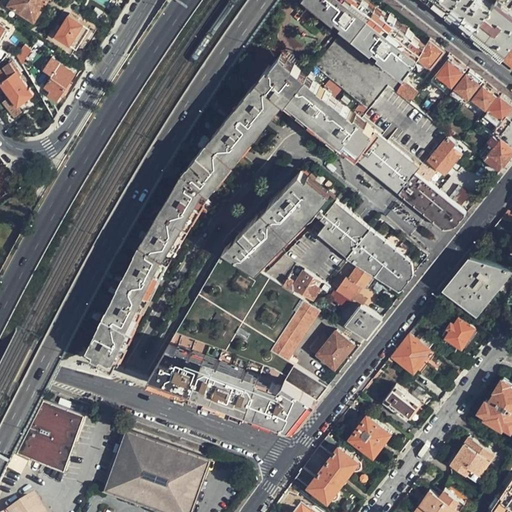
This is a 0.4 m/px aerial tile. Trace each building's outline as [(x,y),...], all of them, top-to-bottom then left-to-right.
[(34,20),(46,0),(10,0),(8,4),(34,20)] [(420,57),(425,48),(413,37),(414,35),(386,13),(369,0),(316,0),(409,73),(420,57)] [(431,0),(448,13),(457,0),(431,0)] [(460,23),(472,32),(493,6),(485,0),(457,0),(448,13),(460,23)] [(493,6),(472,32),(488,45),(504,57),(511,46),(511,11),(497,0),(493,6)] [(511,0),(497,0),(511,11),(511,0)] [(56,35),(84,50),(97,27),(69,11),(56,35)] [(439,44),(431,38),(425,48),(420,57),(432,67),(446,49),(439,44)] [(0,63),(8,53),(4,51),(0,55),(0,63)] [(19,56),(23,63),(27,57),(23,53),(19,56)] [(399,191),(415,172),(422,164),(283,54),(270,69),(267,67),(185,172),(210,191),(282,98),(287,102),(289,100),(338,138),(336,141),(399,191)] [(437,74),(453,87),(466,71),(459,65),(450,58),(437,74)] [(35,94),(12,62),(0,71),(0,80),(18,106),(35,94)] [(75,71),(67,66),(61,62),(46,87),(52,90),(50,95),(57,100),(75,71)] [(456,87),(470,98),(482,83),(475,78),(468,72),(456,87)] [(398,92),(412,102),(421,90),(406,79),(398,92)] [(473,99),(486,109),(497,95),(492,91),(484,85),(473,99)] [(52,90),(46,87),(43,91),(50,95),(52,90)] [(511,118),(511,101),(502,94),(487,114),(492,119),(496,114),(504,120),(508,115),(511,118)] [(502,139),(511,146),(511,121),(500,137),(502,139)] [(446,172),(463,151),(455,144),(457,142),(450,136),(430,160),(446,172)] [(491,144),(496,148),(498,144),(492,139),(489,142),(491,144)] [(496,148),(511,160),(511,158),(511,146),(502,139),(500,142),(498,144),(496,148)] [(504,168),(511,160),(496,148),(493,151),(487,160),(502,172),(504,168)] [(468,212),(415,172),(399,191),(403,193),(410,200),(446,228),(457,225),(468,212)] [(168,260),(208,192),(182,176),(142,244),(168,260)] [(326,239),(348,256),(349,256),(373,227),(335,197),(332,200),(317,183),(315,185),(306,176),(226,249),(261,271),(317,219),(333,230),(326,239)] [(462,205),(470,195),(459,186),(451,196),(462,205)] [(503,217),(511,220),(511,210),(509,210),(503,217)] [(511,220),(503,217),(496,227),(511,231),(511,220)] [(373,227),(349,256),(358,262),(372,271),(402,290),(415,273),(415,269),(414,263),(413,259),(374,228),(373,227)] [(121,349),(168,260),(141,246),(85,350),(84,353),(99,360),(100,357),(115,364),(116,361),(122,350),(121,349)] [(511,266),(473,256),(447,286),(480,311),(511,270),(511,266)] [(358,262),(349,276),(361,283),(364,285),(372,271),(358,262)] [(333,285),(331,284),(306,269),(303,275),(296,287),(315,298),(320,289),(325,292),(329,290),(333,285)] [(340,270),(331,284),(333,285),(338,289),(347,274),(340,270)] [(292,272),(284,285),(294,291),(296,287),(303,275),(300,274),(299,276),(292,272)] [(347,274),(338,289),(353,297),(361,283),(349,276),(347,274)] [(353,297),(338,289),(333,298),(348,308),(354,298),(353,297)] [(289,358),(323,308),(306,297),(273,347),(289,358)] [(375,327),(384,316),(362,303),(346,324),(367,337),(375,327)] [(313,375),(274,349),(264,364),(187,315),(153,373),(151,376),(175,385),(199,393),(233,406),(249,411),(252,406),(277,414),(294,420),(302,419),(321,395),(329,385),(313,375)] [(464,348),(478,327),(469,321),(461,316),(457,323),(454,321),(450,328),(452,330),(448,337),(464,348)] [(436,342),(417,328),(412,334),(431,349),(436,342)] [(338,330),(326,345),(319,353),(336,367),(346,356),(356,345),(338,330)] [(431,349),(412,334),(396,355),(416,371),(430,353),(429,351),(431,349)] [(319,353),(326,345),(321,341),(314,349),(319,353)] [(319,368),(313,375),(329,385),(330,386),(335,379),(319,368)] [(511,380),(505,377),(498,389),(499,390),(493,400),(489,398),(483,410),(489,414),(488,417),(504,427),(505,425),(511,428),(511,380)] [(424,402),(398,382),(384,401),(410,420),(424,402)] [(43,399),(16,451),(65,469),(84,413),(43,399)] [(394,431),(370,413),(354,436),(378,454),(394,431)] [(169,511),(191,511),(211,457),(126,428),(104,489),(169,511)] [(305,466),(298,477),(311,486),(312,484),(330,498),(331,500),(332,501),(334,501),(335,501),(337,501),(338,501),(340,500),(341,499),(342,497),(342,496),(342,495),(342,494),(342,493),(341,492),(341,491),(354,469),(356,470),(357,471),(359,471),(360,471),(362,470),(363,469),(364,468),(365,467),(366,465),(366,464),(365,462),(365,461),(364,460),(363,459),(342,444),(343,443),(330,433),(321,445),(335,454),(330,460),(329,460),(326,464),(322,468),(323,469),(318,476),(305,466)] [(478,482),(498,453),(475,437),(470,443),(467,442),(452,464),(478,482)] [(511,511),(511,482),(495,507),(498,509),(495,511),(511,511)] [(459,511),(467,502),(446,487),(441,494),(431,488),(416,510),(418,511),(459,511)] [(0,511),(44,511),(33,494),(24,500),(20,495),(11,501),(14,506),(8,510),(4,503),(0,505),(0,511)]
